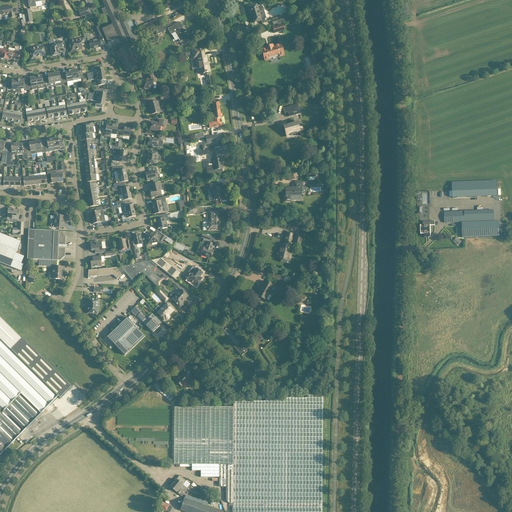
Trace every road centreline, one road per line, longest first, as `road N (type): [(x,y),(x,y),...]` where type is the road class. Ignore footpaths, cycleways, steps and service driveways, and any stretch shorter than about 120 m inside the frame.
road 1 (secondary): [(354,511),(363,167),(347,0)]
road 2 (unclassified): [(395,511),(400,116),(386,0)]
road 3 (tertiary): [(126,386),(225,282),(245,236),(241,119),(207,0)]
road 4 (unclassified): [(77,233),(62,308),(126,386)]
road 5 (tertiary): [(0,493),(37,446),(126,386)]
road 6 (unclassified): [(77,233),(139,222),(138,120)]
